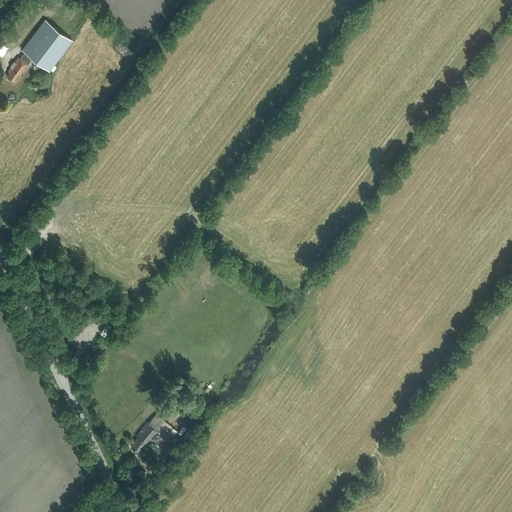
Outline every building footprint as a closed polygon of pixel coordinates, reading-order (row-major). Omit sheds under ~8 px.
[(34,57),(48,68),(71,38),(44,17),(21,47),(24,49),(18,56),(17,55),(13,60),(12,60),(9,64),(10,66),(7,69),(9,71),(6,74),(12,79),(18,71),(19,73),(31,58),(32,60),(34,57)] [(104,335),(111,325),(107,322),(100,332),(104,335)] [(158,408),(164,413),(170,406),(165,401),(158,408)] [(172,422),(180,413),(172,406),(164,416),(172,422)] [(138,453),(140,449),(144,453),(149,447),(147,445),(158,431),(157,430),(164,420),(156,414),(148,424),(147,423),(136,437),(138,439),(131,447),(138,453)] [(155,448),(150,454),(157,460),(162,453),(155,448)]
